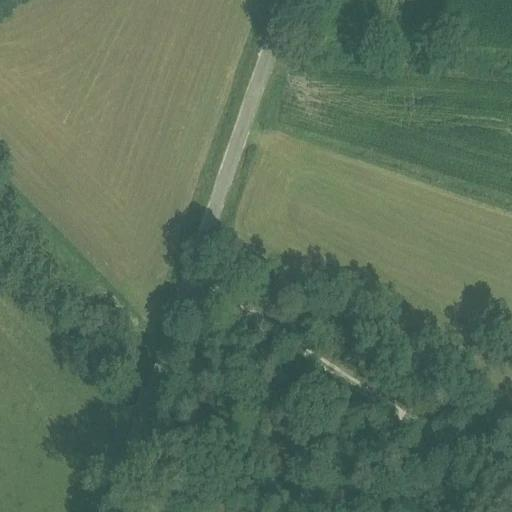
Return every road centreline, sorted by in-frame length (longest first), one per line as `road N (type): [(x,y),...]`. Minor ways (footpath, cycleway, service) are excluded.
road 1 (unclassified): [(109,511),(285,0)]
road 2 (track): [(188,287),(511,501)]
